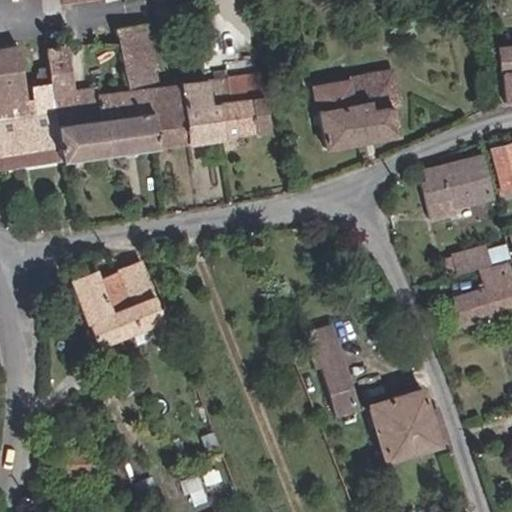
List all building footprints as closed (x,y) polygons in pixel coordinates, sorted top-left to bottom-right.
[(511,0),(487,0),(490,19),(511,17),(511,0)] [(120,78),(150,73),(144,26),(128,28),(112,31),(120,78)] [(0,49),(0,103),(24,99),(15,47),(0,49)] [(511,47),(496,50),(502,107),(511,104),(511,47)] [(43,50),(46,70),(54,133),(58,162),(61,162),(153,148),(145,90),(121,92),(121,90),(94,95),(91,89),(65,93),(58,49),(43,50)] [(199,54),(202,73),(220,71),(218,52),(199,54)] [(0,170),(4,170),(0,145),(0,141),(54,133),(46,70),(34,71),(36,85),(28,87),(29,98),(24,99),(0,103),(0,170)] [(145,90),(153,148),(184,143),(176,86),(153,89),(150,73),(120,78),(121,90),(121,92),(145,90)] [(392,73),(349,81),(349,83),(313,89),(322,149),(394,135),(391,110),(398,109),(392,73)] [(257,76),(222,80),(224,103),(215,104),(218,137),(266,130),(257,76)] [(176,86),(184,143),(218,137),(215,104),(224,103),(222,80),(176,86)] [(0,141),(0,145),(4,170),(58,162),(54,133),(0,141)] [(499,191),(511,187),(511,144),(488,150),(499,191)] [(459,161),(441,166),(442,172),(481,162),(479,150),(458,156),(459,161)] [(488,190),(481,162),(442,172),(441,166),(420,171),(422,182),(417,184),(427,223),(449,216),(446,201),(488,190)] [(445,256),(450,276),(485,267),(480,247),(445,256)] [(448,298),(456,326),(511,309),(511,286),(505,265),(477,272),(481,288),(448,298)] [(92,345),(158,320),(138,268),(135,268),(96,282),(92,273),(68,281),(92,345)] [(330,342),(305,350),(310,368),(316,367),(336,361),(330,342)] [(351,412),(336,361),(316,367),(333,418),(351,412)] [(425,412),(417,391),(367,406),(383,461),(445,443),(433,410),(425,412)]
